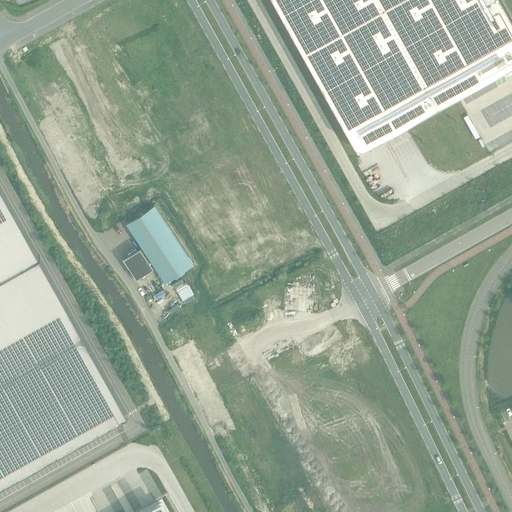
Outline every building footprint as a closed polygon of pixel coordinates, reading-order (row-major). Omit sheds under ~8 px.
[(273,0),(357,150),(511,63),(511,19),(501,0),(273,0)] [(247,156),(226,168),(254,221),(276,209),(247,156)] [(0,186),(0,485),(127,414),(0,186)] [(147,210),(125,225),(142,250),(129,258),(125,261),(130,269),(136,278),(153,267),(159,277),(157,278),(162,286),(193,265),(160,216),(155,208),(153,206),(147,210)] [(292,231),(264,245),(336,391),(364,377),(292,231)] [(199,284),(183,292),(238,406),(254,398),(199,284)] [(282,387),(250,402),(258,419),(290,403),(282,387)] [(373,395),(340,411),(354,438),(386,422),(373,395)] [(384,438),(373,443),(374,445),(378,454),(389,449),(384,438)] [(374,445),(360,452),(364,461),(378,454),(374,445)] [(165,511),(161,503),(144,511),(165,511)]
